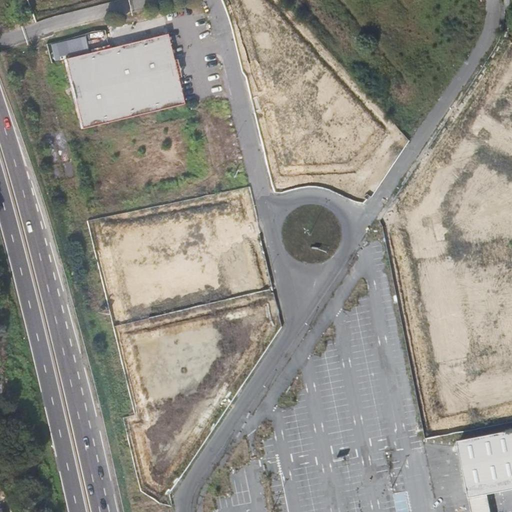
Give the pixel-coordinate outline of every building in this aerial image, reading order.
[(371,159),(387,134),(267,0),(233,0),(233,1),(254,24),(255,29),(248,40),(253,43),(260,51),(266,55),(267,61),(272,66),(261,76),(258,80),(271,95),(283,93),(292,84),(302,90),(311,140),(281,145),(285,170),(315,165),(312,153),(323,151),(333,158),(327,167),(353,183),(363,166),(371,159)] [(168,34),(65,59),(82,128),(185,103),(168,34)] [(511,128),(511,86),(493,118),(511,128)] [(305,125),(287,105),(270,120),(288,140),(305,125)] [(511,244),(511,178),(477,157),(446,208),(452,253),(511,244)] [(206,200),(109,220),(127,313),(225,293),(206,200)] [(511,271),(460,281),(474,358),(511,351),(511,271)] [(219,361),(229,359),(219,306),(127,324),(145,412),(210,399),(207,379),(222,376),(219,361)] [(511,362),(467,370),(477,428),(511,422),(511,362)] [(511,430),(458,442),(469,497),(486,494),(511,488),(511,430)] [(261,448),(273,446),(271,434),(259,437),(261,448)] [(398,450),(384,453),(389,473),(403,469),(398,450)] [(489,511),(486,494),(469,497),(471,511),(489,511)]
